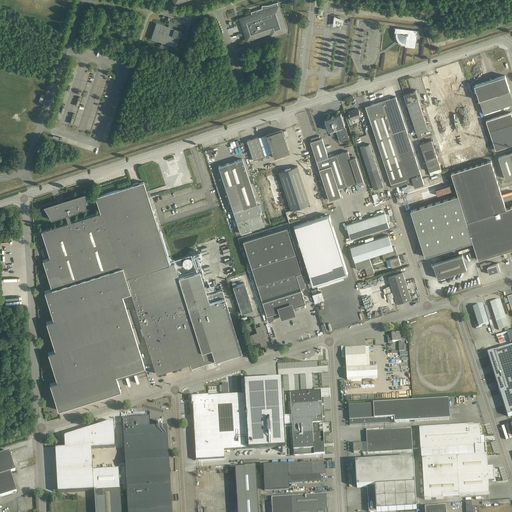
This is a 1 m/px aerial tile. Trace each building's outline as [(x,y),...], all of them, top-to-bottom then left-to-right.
[(286,31),(280,12),(277,3),(278,2),(271,4),(268,5),(265,6),(263,6),(262,6),(263,6),(262,8),(251,12),(252,15),(240,19),(242,24),(244,24),(245,26),(246,26),(247,27),(246,28),(246,29),(244,30),(245,35),(247,40),(270,32),(271,36),(286,31)] [(188,33),(184,32),(183,34),(181,33),(181,31),(171,28),(172,25),(173,25),(173,23),(169,21),(168,24),(169,24),(168,27),(156,23),(151,39),(162,42),(161,45),(160,45),(159,45),(158,47),(164,49),(165,47),(164,47),(164,46),(163,46),(164,43),(176,47),(179,37),(182,38),(182,40),(185,41),(188,33)] [(394,27),(394,28),(395,28),(395,33),(398,33),(398,35),(398,36),(398,37),(398,38),(399,39),(400,40),(400,41),(401,42),(402,42),(403,43),(404,43),(405,43),(405,46),(416,48),(416,49),(418,30),(394,27)] [(474,92),(477,92),(484,113),(511,103),(511,96),(505,75),(475,85),(475,86),(473,87),(474,92)] [(442,80),(444,85),(446,92),(452,90),(450,84),(457,82),(455,76),(442,80)] [(428,130),(426,123),(417,95),(415,91),(404,94),(405,99),(419,139),(422,138),(420,132),(428,130)] [(376,103),(366,106),(367,111),(391,183),(392,188),(408,183),(413,181),(415,187),(424,184),(422,179),(419,170),(397,101),(396,97),(381,101),(376,103)] [(460,113),(436,121),(442,140),(471,131),(472,135),(481,132),(474,109),(473,106),(467,108),(468,110),(466,111),(465,109),(459,111),(460,113)] [(351,119),(360,116),(358,109),(355,110),(355,109),(354,110),(349,112),(351,119)] [(496,150),(511,144),(511,115),(511,112),(486,121),(496,150)] [(345,126),(341,114),(325,119),(329,131),(337,128),(338,129),(337,130),(341,142),(349,139),(345,127),(341,128),(341,127),(345,126)] [(267,137),(264,137),(270,154),(272,153),(274,157),(289,152),(282,130),(266,135),(267,137)] [(311,142),(312,147),(317,161),(328,157),(322,138),(320,139),(319,136),(311,139),(312,142),(311,142)] [(270,154),(264,137),(263,137),(259,138),(258,137),(247,141),(253,160),(265,157),(264,156),(270,154)] [(432,140),(420,144),(431,176),(442,172),(432,140)] [(360,147),(372,184),(374,189),(383,186),(370,144),(360,147)] [(356,157),(351,159),(348,151),(337,155),(347,186),(358,182),(359,186),(364,185),(363,180),(356,157)] [(511,152),(510,154),(498,157),(505,178),(511,176),(511,152)] [(320,169),(330,200),(341,196),(338,188),(344,187),(347,186),(337,155),(334,156),(328,157),(317,161),(320,169)] [(240,234),(244,232),(264,226),(257,204),(242,159),(218,167),(224,186),(226,191),(233,212),(240,234)] [(451,173),(458,195),(473,242),(478,259),(511,248),(511,206),(506,209),(491,160),(451,173)] [(291,210),(310,204),(298,166),(278,172),(291,210)] [(131,293),(139,320),(156,374),(190,363),(187,354),(197,350),(200,360),(204,359),(202,352),(211,349),(215,361),(242,352),(232,322),(230,323),(229,320),(231,319),(222,290),(207,295),(199,271),(178,278),(175,269),(182,266),(181,261),(174,263),(169,265),(143,182),(95,197),(100,213),(71,222),(69,214),(86,209),(85,194),(85,193),(64,200),(64,199),(58,203),(58,202),(57,202),(44,206),(43,207),(44,207),(51,219),(52,220),(65,215),(68,223),(41,231),(50,258),(43,261),(52,289),(44,291),(53,320),(46,322),(55,351),(48,353),(57,382),(50,384),(58,410),(120,391),(116,376),(144,367),(122,296),(131,293)] [(473,242),(458,195),(411,210),(425,257),(473,242)] [(364,213),(362,208),(353,211),(355,216),(364,213)] [(361,220),(346,225),(351,239),(365,234),(389,227),(385,213),(361,220)] [(330,215),(293,226),(312,285),(348,274),(330,215)] [(268,321),(283,316),(292,313),(290,308),(305,304),(300,288),(305,286),(301,273),(286,227),(243,241),(268,321)] [(369,257),(382,253),(384,260),(389,259),(390,259),(390,258),(397,256),(396,254),(397,254),(394,247),(392,247),(389,235),(365,243),(350,247),(357,269),(372,265),(369,257)] [(467,269),(462,254),(433,264),(438,278),(467,269)] [(390,259),(392,267),(396,266),(401,264),(398,256),(397,256),(390,258),(390,259)] [(498,263),(487,267),(489,274),(500,271),(498,263)] [(365,268),(367,273),(367,275),(374,273),(372,266),(365,268)] [(403,272),(388,276),(397,303),(411,299),(403,272)] [(253,310),(244,283),(236,286),(233,287),(242,314),(253,310)] [(509,327),(506,320),(501,305),(500,300),(490,303),(492,308),(499,330),(509,327)] [(473,309),(477,322),(479,328),(484,326),(489,325),(484,310),(483,306),(473,309)] [(266,344),(265,340),(260,326),(255,328),(257,333),(249,335),(252,344),(258,342),(258,341),(260,341),(261,346),(266,344)] [(399,352),(405,352),(404,345),(401,345),(401,334),(392,334),(392,337),(388,337),(388,344),(393,344),(393,342),(399,342),(399,345),(399,352)] [(370,369),(370,367),(369,347),(345,349),(347,369),(347,370),(347,380),(378,378),(377,368),(370,369)] [(511,415),(511,347),(488,355),(508,417),(511,415)] [(208,396),(191,397),(191,405),(192,404),(196,461),(218,460),(217,452),(285,448),(283,425),(283,417),(280,380),(243,382),(244,395),(236,396),(231,396),(208,397),(208,396)] [(291,416),(283,417),(283,425),(292,425),(292,430),(294,456),(319,454),(324,454),(322,433),(317,433),(317,423),(322,423),(322,418),(320,398),(315,398),(315,397),(313,396),(312,396),(312,392),(295,393),(290,393),(291,405),(291,416)] [(413,402),(374,404),(349,406),(350,426),(390,423),(390,418),(395,418),(395,423),(415,422),(450,420),(449,400),(413,402)] [(142,418),(134,419),(122,419),(126,479),(127,511),(171,511),(166,426),(142,428),(142,418)] [(63,449),(55,450),(57,493),(94,491),(93,471),(92,471),(91,450),(115,448),(113,422),(64,438),(64,449),(63,449)] [(474,426),(420,429),(421,451),(421,459),(423,459),(486,456),(485,441),(481,441),(480,426),(474,427),(474,426)] [(368,454),(393,453),(412,452),(411,430),(391,431),(366,432),(367,444),(367,448),(362,448),(363,453),(363,454),(368,454)] [(354,453),(363,453),(362,448),(367,448),(367,444),(353,445),(354,453)] [(0,497),(17,492),(10,473),(15,471),(9,452),(5,453),(0,454),(0,497)] [(494,468),(488,468),(487,456),(486,456),(423,459),(425,500),(460,499),(459,496),(489,495),(489,482),(494,482),(494,468)] [(367,487),(369,507),(368,511),(374,511),(417,510),(415,484),(414,459),(356,463),(357,488),(367,487)] [(289,489),(288,484),(320,482),(320,475),(325,475),(325,474),(324,474),(323,469),(325,469),(325,466),(323,466),(323,462),(263,466),(264,491),(289,489)] [(118,469),(93,471),(94,491),(95,511),(120,511),(119,490),(118,469)] [(257,511),(255,469),(235,470),(237,510),(231,510),(231,511),(257,511)] [(327,511),(326,495),(291,497),(271,499),(271,511),(327,511)]
